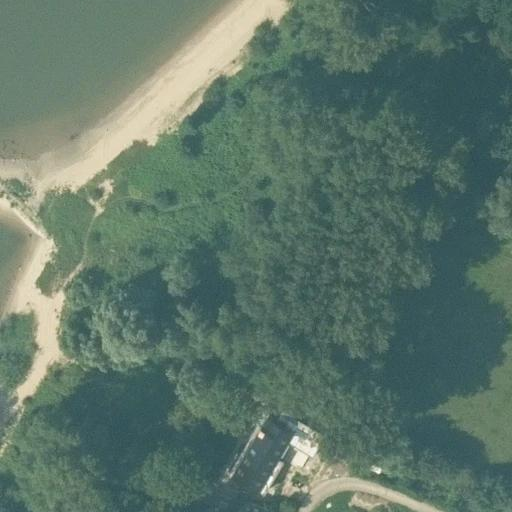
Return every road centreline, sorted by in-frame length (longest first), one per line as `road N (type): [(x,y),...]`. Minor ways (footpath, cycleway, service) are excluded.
road 1 (unclassified): [(47,511),(57,488),(77,474),(121,479),(181,511)]
road 2 (unclassified): [(307,511),(322,488),(341,481),(438,511)]
